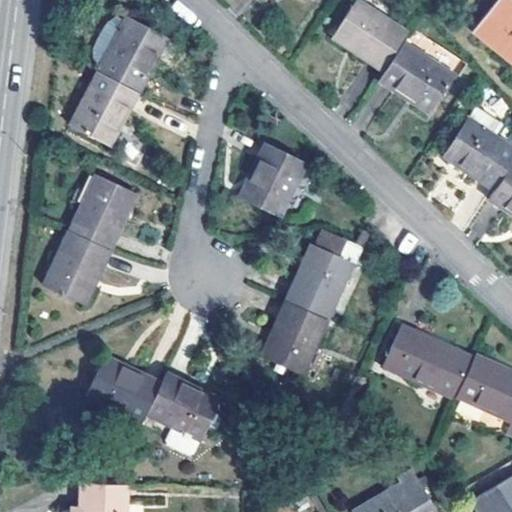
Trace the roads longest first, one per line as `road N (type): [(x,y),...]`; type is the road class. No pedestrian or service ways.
road 1 (residential): [(236,46),(511,306)]
road 2 (residential): [(236,46),(212,113),(194,221),(210,277)]
road 3 (tertiary): [(0,131),(16,0)]
